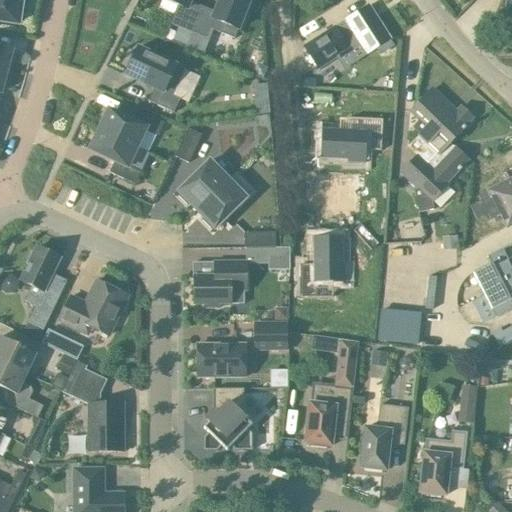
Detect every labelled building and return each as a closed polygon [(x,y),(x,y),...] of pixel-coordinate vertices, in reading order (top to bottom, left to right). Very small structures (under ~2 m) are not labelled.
[(0,0),(0,22),(18,25),(21,8),(23,9),(24,0),(0,0)] [(171,25),(192,34),(203,8),(190,3),(191,0),(161,0),(178,7),(171,25)] [(203,7),(192,34),(206,39),(210,30),(234,40),(250,0),(220,0),(215,13),(203,7)] [(334,27),(303,46),(319,71),(350,51),(344,42),(355,35),(367,55),(377,49),(380,54),(392,47),(389,41),(390,40),(368,6),(335,28),(334,27)] [(0,70),(7,73),(7,72),(10,72),(13,62),(10,61),(12,53),(0,49),(0,70)] [(131,55),(126,66),(129,67),(125,76),(154,89),(148,101),(174,113),(180,100),(172,96),(184,71),(138,49),(134,56),(131,55)] [(267,68),(266,68),(260,66),(255,68),(252,75),(263,79),(266,71),(267,68)] [(267,86),(254,87),(255,106),(269,105),(267,86)] [(408,148),(417,157),(427,166),(438,154),(439,154),(449,143),(450,144),(473,119),(461,108),(456,113),(432,90),(414,109),(409,113),(418,122),(412,128),(420,135),(408,148)] [(99,130),(138,148),(146,130),(159,136),(165,123),(139,111),(134,122),(109,110),(99,130)] [(269,117),(256,118),(258,148),(261,148),(271,137),(269,117)] [(322,128),(321,160),(347,162),(347,164),(367,165),(367,150),(383,151),(385,120),(341,118),(340,129),(322,128)] [(138,148),(99,130),(90,151),(115,162),(110,173),(136,185),(141,173),(129,167),(138,148)] [(188,131),(182,145),(175,158),(189,165),(202,137),(188,131)] [(434,173),(418,189),(415,193),(419,213),(434,210),(432,203),(448,186),(446,184),(468,161),(450,144),(449,143),(439,154),(438,154),(427,166),(434,173)] [(401,173),(418,189),(434,173),(427,166),(417,157),(401,173)] [(197,211),(228,180),(210,162),(179,193),(181,195),(179,197),(188,206),(190,204),(197,211)] [(511,173),(511,171),(501,176),(505,184),(479,197),(481,201),(470,207),(477,221),(488,215),(490,220),(500,215),(507,229),(511,225),(511,173)] [(255,190),(237,172),(228,180),(197,211),(204,219),(202,221),(212,230),(214,228),(216,230),(255,190)] [(275,234),(259,234),(244,234),(244,249),(255,249),(266,249),(275,248),(275,234)] [(458,250),(457,236),(443,237),(444,251),(458,250)] [(511,310),(511,244),(487,257),(491,265),(473,274),(496,319),(511,310)] [(422,248),(389,250),(390,275),(423,274),(422,248)] [(43,252),(38,249),(35,255),(32,253),(30,254),(27,261),(27,263),(30,265),(22,282),(32,287),(24,302),(35,307),(23,333),(38,340),(43,330),(44,331),(57,302),(43,296),(60,260),(55,258),(55,255),(45,250),(43,252)] [(290,270),(290,256),(268,256),(269,271),(290,270)] [(301,281),(302,325),(333,325),(333,309),(347,309),(347,289),(344,289),(344,263),(312,263),(312,281),(301,281)] [(247,292),(246,264),(215,264),(215,278),(195,278),(195,306),(206,306),(206,310),(219,309),(219,306),(231,305),(231,292),(247,292)] [(436,286),(437,278),(429,277),(428,285),(436,286)] [(128,298),(97,283),(86,306),(71,299),(60,322),(81,333),(85,326),(109,337),(128,298)] [(428,285),(427,293),(435,294),(436,286),(428,285)] [(435,294),(427,293),(426,301),(434,302),(435,294)] [(425,309),(433,310),(434,302),(426,301),(425,309)] [(276,309),(276,321),(288,321),(288,309),(276,309)] [(417,344),(420,313),(381,309),(378,341),(417,344)] [(288,323),(253,322),(253,352),(288,352),(288,323)] [(500,330),(492,334),(500,348),(507,344),(502,333),(500,330)] [(48,332),(42,345),(55,351),(58,344),(61,339),(48,332)] [(0,362),(27,376),(37,356),(1,339),(0,340),(0,362)] [(359,342),(339,340),(338,353),(340,354),(337,386),(314,383),(307,451),(311,451),(311,454),(329,456),(329,453),(333,453),(336,426),(351,428),(354,395),(353,395),(359,342)] [(246,378),(245,346),(197,347),(198,379),(246,378)] [(373,352),(372,366),(387,368),(389,354),(373,352)] [(76,361),(63,355),(56,370),(68,376),(76,361)] [(400,362),(399,365),(400,368),(403,371),(406,372),(409,371),(412,369),(413,365),(412,362),(410,359),(406,358),(403,359),(400,362)] [(27,376),(0,362),(0,387),(4,390),(5,403),(32,417),(37,418),(43,407),(29,400),(32,392),(31,388),(24,384),(27,376)] [(61,393),(73,398),(89,406),(89,454),(125,453),(124,405),(101,405),(101,395),(108,382),(86,371),(88,367),(76,362),(68,380),(62,392),(61,393)] [(272,369),(272,386),(288,387),(288,369),(272,369)] [(57,375),(51,387),(62,392),(68,380),(57,375)] [(488,387),(489,380),(481,379),(480,387),(488,387)] [(246,401),(244,390),(214,390),(214,413),(206,420),(210,424),(204,429),(209,434),(207,446),(207,451),(218,451),(222,447),(227,451),(231,447),(235,452),(255,451),(254,441),(250,437),(254,433),(234,414),(246,401)] [(365,429),(360,469),(364,469),(364,472),(384,474),(384,471),(388,472),(391,445),(404,446),(408,408),(379,405),(377,430),(365,429)] [(473,424),(475,406),(460,405),(459,423),(473,424)] [(33,431),(26,446),(33,449),(41,435),(33,431)] [(426,440),(421,495),(425,495),(424,498),(443,500),(443,497),(447,497),(447,491),(449,473),(463,475),(468,433),(452,432),(451,442),(426,440)] [(32,451),(33,449),(26,446),(19,460),(26,464),(28,461),(32,451)] [(32,451),(28,461),(38,466),(41,460),(39,454),(32,451)] [(36,469),(32,478),(40,481),(44,473),(36,469)] [(104,495),(104,470),(75,471),(74,511),(124,511),(125,495),(104,495)] [(12,486),(19,490),(26,475),(19,472),(12,486)] [(0,494),(7,497),(14,501),(19,490),(12,486),(0,480),(0,494)]
